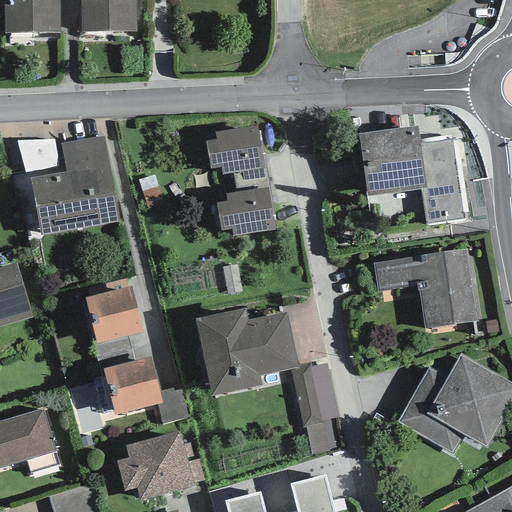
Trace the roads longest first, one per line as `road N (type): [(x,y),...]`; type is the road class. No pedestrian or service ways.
road 1 (residential): [(289,97),(371,511)]
road 2 (residential): [(289,97),(0,109)]
road 3 (residential): [(485,89),(289,97)]
road 4 (tertiary): [(491,107),(511,270)]
